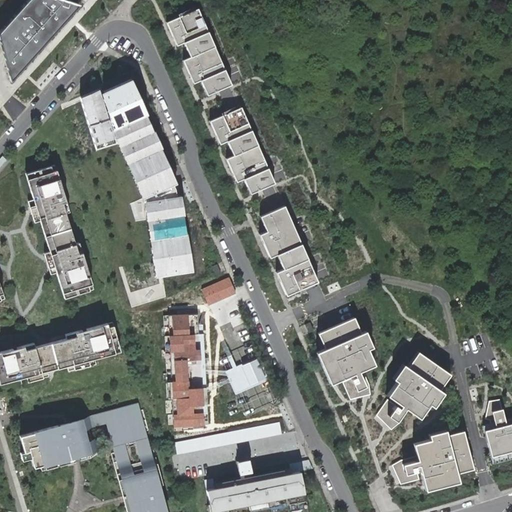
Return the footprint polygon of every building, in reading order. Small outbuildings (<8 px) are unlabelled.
[(27,0),(0,30),(0,40),(11,81),(79,4),(68,1),(65,0),(27,0)] [(229,84),(197,9),(168,21),(200,96),(229,84)] [(135,73),(105,85),(126,138),(150,196),(165,274),(199,268),(182,185),(135,73)] [(105,85),(79,95),(98,148),(126,138),(105,85)] [(274,185),(240,107),(212,119),(246,197),(274,185)] [(54,164),(42,168),(44,173),(56,170),(54,164)] [(40,220),(45,219),(54,250),(49,251),(54,266),(59,265),(61,270),(56,272),(62,293),(76,288),(78,293),(81,292),(79,287),(91,283),(85,263),(82,264),(81,260),(84,259),(78,242),(75,243),(65,212),(69,211),(63,194),(60,195),(59,191),(62,190),(56,170),(44,173),(42,168),(39,169),(41,174),(27,179),(33,199),(38,198),(40,203),(35,205),(40,220)] [(39,169),(25,173),(27,179),(41,174),(39,169)] [(315,281),(283,206),(256,217),(288,292),(315,281)] [(227,273),(222,261),(212,266),(217,277),(227,273)] [(93,289),(91,283),(79,287),(81,292),(93,289)] [(78,293),(76,288),(62,293),(64,298),(78,293)] [(195,313),(165,314),(170,425),(200,424),(195,313)] [(354,316),(319,333),(326,349),(318,353),(332,382),(340,379),(350,401),(373,391),(363,370),(376,363),(369,348),(374,346),(367,330),(362,333),(354,316)] [(112,322),(107,323),(110,335),(115,334),(112,322)] [(82,333),(82,330),(69,332),(70,336),(30,347),(29,343),(0,351),(0,382),(18,378),(33,374),(34,380),(47,377),(46,372),(68,366),(69,371),(82,367),(81,361),(95,358),(114,352),(111,338),(116,336),(115,334),(110,335),(107,323),(86,328),(86,332),(82,333)] [(311,323),(301,327),(304,335),(314,331),(311,323)] [(120,351),(116,336),(111,338),(114,352),(120,351)] [(448,375),(416,354),(375,415),(407,436),(448,375)] [(506,374),(489,354),(469,372),(486,392),(506,374)] [(258,355),(225,367),(234,390),(266,379),(258,355)] [(97,363),(95,358),(81,361),(82,367),(97,363)] [(18,378),(20,384),(34,380),(33,374),(18,378)] [(113,411),(122,442),(113,444),(130,511),(165,511),(136,405),(113,411)] [(107,421),(113,444),(122,442),(113,411),(106,413),(105,412),(64,424),(66,430),(87,424),(88,426),(107,421)] [(511,457),(511,418),(482,426),(492,463),(511,457)] [(173,442),(174,456),(286,435),(283,420),(173,442)] [(58,425),(19,435),(24,452),(29,450),(31,458),(34,467),(40,465),(57,460),(57,459),(66,454),(64,450),(75,447),(77,454),(81,453),(96,449),(98,448),(99,450),(101,449),(98,437),(95,437),(96,439),(92,440),(88,426),(87,424),(66,430),(64,424),(58,425)] [(461,433),(411,446),(424,492),(473,478),(461,433)] [(97,454),(96,449),(81,453),(83,458),(97,454)] [(24,452),(20,453),(22,460),(31,458),(29,450),(24,452)] [(236,461),(240,478),(215,483),(216,488),(292,473),(291,468),(244,477),(243,474),(251,472),(250,468),(245,469),(244,464),(249,463),(248,459),(236,461)] [(40,465),(41,469),(58,464),(57,460),(40,465)] [(313,469),(309,460),(290,464),(291,468),(292,473),(300,472),(313,469)] [(207,490),(211,511),(265,511),(287,508),(288,511),(307,508),(300,472),(292,473),(216,488),(207,490)] [(214,479),(205,481),(207,490),(216,488),(215,483),(214,479)]
